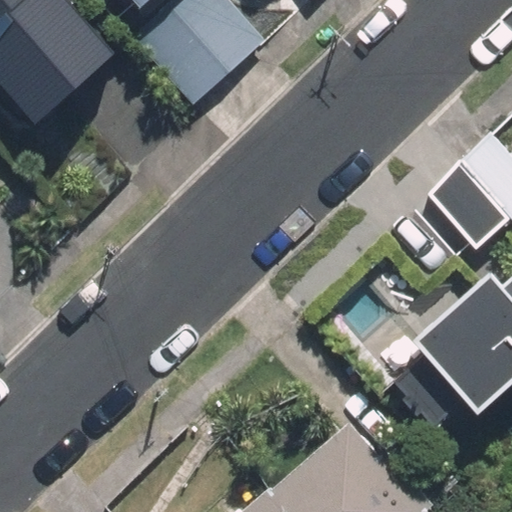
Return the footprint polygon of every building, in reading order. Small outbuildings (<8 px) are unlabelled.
[(0,0),(0,68),(23,94),(101,24),(79,0),(0,0)] [(127,0),(135,9),(144,0),(127,0)] [(170,0),(132,35),(190,101),(260,41),(224,0),(170,0)] [(461,161),(500,205),(511,193),(511,164),(487,136),(461,161)] [(467,237),(500,205),(461,161),(426,193),(467,237)] [(511,255),(503,245),(418,322),(482,392),(511,364),(511,255)] [(426,511),(436,504),(358,415),(271,494),(287,511),(426,511)] [(287,511),(271,494),(250,511),(287,511)]
